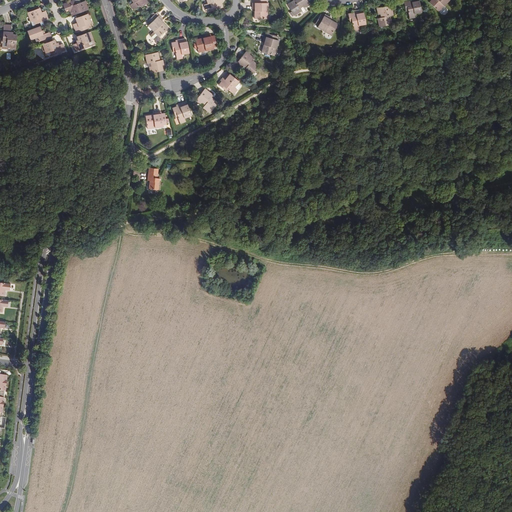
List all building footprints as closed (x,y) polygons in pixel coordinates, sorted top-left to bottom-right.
[(71,14),(88,8),(85,0),(83,0),(71,5),(69,2),(63,4),(65,9),(69,8),(71,14)] [(131,0),(133,2),(130,4),(133,9),(140,5),(141,7),(149,2),(147,0),(131,0)] [(220,0),(206,0),(208,3),(204,4),(206,9),(213,7),(214,9),(223,6),(221,2),(220,0)] [(254,18),(268,18),(267,0),(252,0),(252,2),(252,8),(254,8),(254,18)] [(294,2),(293,1),(288,5),(296,15),(303,10),(301,7),(304,5),(306,7),(311,3),(308,0),(295,0),(296,1),(294,2)] [(417,0),(410,0),(411,1),(407,2),(407,1),(403,2),(405,11),(407,11),(409,18),(415,17),(414,14),(421,12),(419,1),(417,1),(417,0)] [(430,0),(429,2),(438,11),(448,0),(430,0)] [(391,24),(390,18),(388,18),(388,16),(389,15),(392,15),(390,5),(376,7),(377,14),(379,14),(380,17),(377,18),(379,27),(391,24)] [(352,14),(352,12),(347,14),(349,23),(351,23),(353,30),(358,29),(358,26),(365,24),(363,12),(361,13),(361,9),(354,10),(355,13),(352,14)] [(40,15),(39,13),(37,14),(36,11),(26,14),(28,20),(30,19),(32,22),(33,27),(47,22),(43,14),(40,15)] [(75,18),(77,22),(79,26),(88,22),(91,21),(88,13),(75,18)] [(158,16),(155,13),(147,21),(150,24),(149,25),(154,30),(150,34),(150,36),(156,41),(157,42),(161,38),(159,36),(168,27),(162,20),(163,19),(159,15),(158,16)] [(328,20),(329,18),(330,17),(324,14),(323,16),(320,14),(315,23),(318,25),(317,27),(331,35),(338,23),(331,20),(330,21),(328,20)] [(73,24),(76,32),(78,31),(90,27),(88,22),(79,26),(77,22),(73,24)] [(17,35),(17,34),(13,33),(9,33),(10,32),(11,26),(4,25),(3,32),(2,41),(7,42),(6,46),(15,47),(17,35)] [(41,31),(39,27),(26,31),(30,40),(33,38),(35,42),(40,40),(44,39),(49,37),(47,33),(44,34),(42,35),(41,31)] [(95,43),(90,31),(80,35),(77,36),(78,39),(76,39),(77,42),(73,44),(75,50),(95,43)] [(274,54),(276,47),(278,39),(277,38),(278,35),(267,32),(266,36),(264,35),(262,41),(264,42),(262,51),(274,54)] [(217,47),(215,36),(211,36),(211,34),(205,36),(205,38),(196,39),(197,43),(193,44),(195,49),(198,48),(198,52),(214,49),(214,47),(217,47)] [(186,38),(180,39),(181,41),(177,41),(173,42),(175,51),(177,51),(178,58),(184,57),(183,53),(191,52),(188,41),(187,41),(186,38)] [(56,39),(52,40),(45,43),(44,43),(47,51),(51,50),(53,54),(66,49),(64,43),(60,44),(59,42),(57,43),(56,39)] [(47,56),(53,54),(51,50),(47,51),(44,43),(42,44),(47,56)] [(151,66),(149,66),(151,73),(164,70),(163,59),(160,60),(158,52),(146,54),(147,63),(151,62),(151,66)] [(243,71),(241,74),(248,80),(253,74),(257,77),(263,70),(258,67),(256,69),(250,64),(251,62),(243,55),(234,67),(239,71),(240,69),(243,71)] [(227,72),(223,77),(224,78),(222,81),(219,84),(226,90),(227,89),(233,94),(237,89),(234,86),(239,81),(230,74),(229,75),(227,72)] [(205,104),(203,107),(210,113),(219,103),(212,97),(214,95),(205,88),(196,99),(201,104),(203,102),(205,104)] [(179,104),(177,106),(172,108),(176,116),(178,115),(180,122),(186,120),(185,117),(192,114),(187,103),(186,104),(185,101),(179,103),(179,104)] [(148,129),(154,128),(163,126),(163,125),(167,124),(165,113),(161,113),(161,111),(155,112),(155,115),(146,116),(148,129)] [(160,170),(151,169),(150,178),(152,178),(151,186),(161,187),(162,175),(160,175),(160,170)] [(9,290),(10,284),(0,282),(0,295),(4,296),(5,290),(9,290)] [(7,307),(8,300),(0,299),(0,312),(3,312),(3,307),(7,307)]
